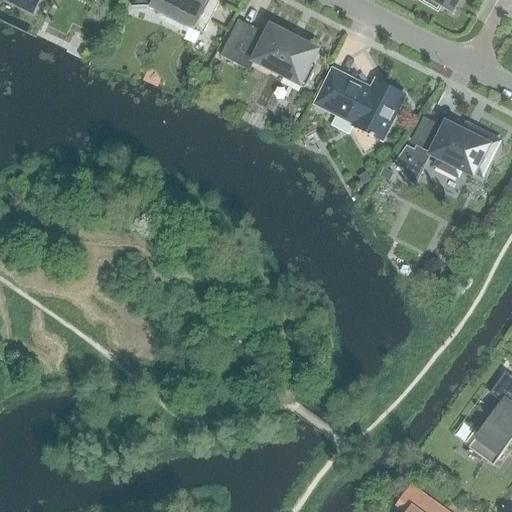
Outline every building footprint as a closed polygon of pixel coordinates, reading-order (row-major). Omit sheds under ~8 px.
[(39,0),(6,0),(6,1),(32,14),(39,0)] [(219,2),(214,0),(137,0),(134,7),(132,7),(132,9),(150,8),(166,11),(163,18),(185,29),(189,22),(196,28),(204,35),(203,33),(219,2)] [(452,14),(460,0),(421,0),(421,1),(437,11),(440,6),(452,14)] [(271,29),(267,35),(238,20),(220,56),(235,64),(240,52),(255,60),(255,61),(306,87),(316,68),(309,65),(315,51),(271,29)] [(381,141),(404,96),(376,82),(371,91),(333,72),(318,100),(357,119),(353,127),(381,141)] [(482,178),(494,155),(485,150),(490,140),(474,131),(471,137),(446,125),(443,130),(428,123),(416,146),(417,147),(414,152),(406,147),(393,166),(404,171),(402,175),(414,187),(431,154),(440,159),(437,166),(457,176),(461,169),(473,175),(473,174),(482,178)] [(481,458),(493,466),(511,442),(511,443),(511,377),(505,373),(489,394),(501,403),(491,417),(486,413),(474,430),(479,434),(468,448),(470,450),(468,454),(480,460),(481,458)] [(443,511),(409,487),(399,501),(410,509),(407,511),(443,511)]
